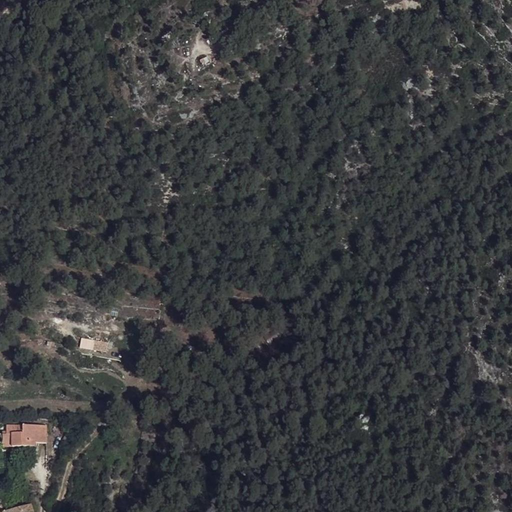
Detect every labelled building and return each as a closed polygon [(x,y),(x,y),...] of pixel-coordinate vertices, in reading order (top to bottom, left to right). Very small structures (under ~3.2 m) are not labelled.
[(106,342),(90,340),(89,349),(105,351),(106,342)] [(117,361),(76,354),(75,367),(91,370),(92,369),(102,370),(103,367),(115,371),(117,361)] [(44,425),(4,425),(4,433),(11,433),(11,445),(29,445),(29,443),(44,443),(44,425)] [(4,433),(0,433),(0,435),(0,446),(11,445),(11,433),(4,433)] [(0,511),(32,511),(30,504),(7,511),(5,503),(4,503),(0,503),(0,511)]
